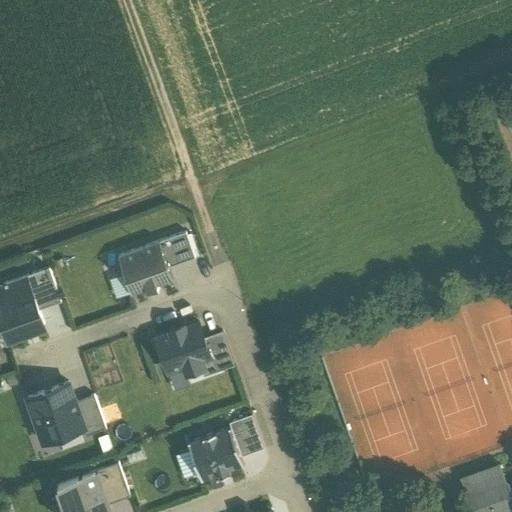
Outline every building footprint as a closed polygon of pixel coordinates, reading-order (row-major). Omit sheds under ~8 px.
[(160,241),(169,268),(196,259),(186,232),(160,241)] [(169,268),(160,241),(119,256),(132,294),(147,288),(148,292),(154,290),(160,288),(158,284),(173,279),(169,268)] [(50,268),(27,276),(39,310),(62,302),(50,268)] [(73,271),(74,293),(94,292),(94,271),(73,271)] [(27,276),(0,285),(0,319),(8,342),(35,333),(46,329),(39,310),(27,276)] [(511,289),(475,301),(482,324),(505,316),(511,338),(511,289)] [(205,338),(199,323),(186,328),(185,325),(174,329),(170,331),(171,333),(157,338),(169,372),(184,367),(187,374),(213,365),(214,364),(205,338)] [(222,332),(205,338),(214,364),(213,365),(215,372),(234,365),(222,332)] [(49,389),(28,397),(44,442),(84,428),(85,427),(76,401),(69,382),(49,389)] [(95,394),(76,401),(85,427),(84,428),(87,435),(107,428),(95,394)] [(231,427),(242,457),(264,449),(252,416),(230,423),(231,427)] [(189,442),(203,479),(217,474),(219,478),(232,473),(230,469),(245,464),(242,457),(231,427),(189,442)] [(119,462),(95,470),(107,504),(131,496),(119,462)] [(500,465),(461,479),(468,497),(507,484),(500,465)] [(109,511),(107,504),(95,470),(59,483),(68,511),(109,511)] [(511,499),(507,484),(468,497),(473,511),(503,511),(511,509),(511,499)] [(392,495),(376,500),(380,511),(396,506),(392,495)]
